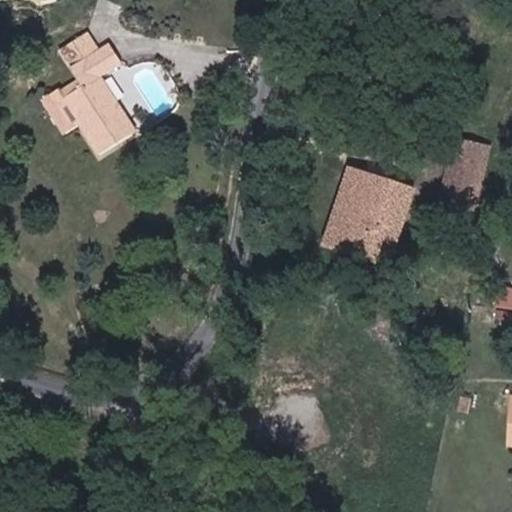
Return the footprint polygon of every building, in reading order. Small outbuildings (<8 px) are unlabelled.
[(79,83),(57,93),(81,154),(122,137),(97,77),(120,67),(113,46),(100,51),(90,29),(62,43),(79,83)] [(490,138),(457,131),(449,167),(443,199),(476,206),(480,187),(490,138)] [(413,188),(362,173),(351,169),(329,243),(390,261),(408,205),(413,188)] [(495,246),(481,244),(479,258),(493,260),(495,246)] [(497,305),(511,307),(511,287),(500,285),(497,305)]
